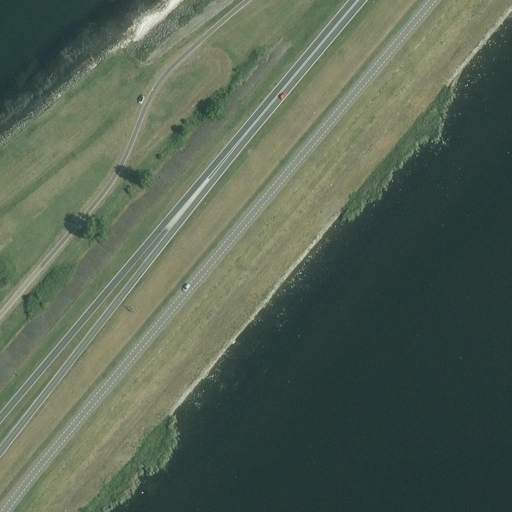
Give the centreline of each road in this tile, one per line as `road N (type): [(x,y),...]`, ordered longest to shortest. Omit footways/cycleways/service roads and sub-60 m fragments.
road 1 (tertiary): [(4,511),(433,0)]
road 2 (trunk): [(0,452),(252,126)]
road 3 (trunk): [(252,126),(0,417)]
road 4 (track): [(115,178),(223,71),(213,55),(174,64)]
road 5 (trunk): [(252,126),(360,0)]
